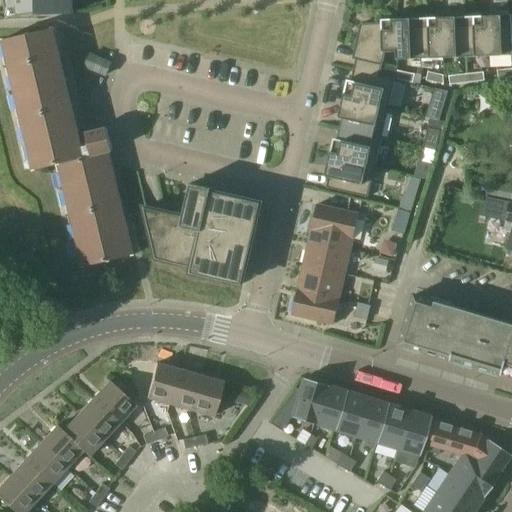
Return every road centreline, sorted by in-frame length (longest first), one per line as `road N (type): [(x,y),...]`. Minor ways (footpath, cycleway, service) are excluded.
road 1 (residential): [(284,187),(134,150),(120,101),(131,74),(302,115)]
road 2 (tertiary): [(0,384),(54,344),(99,327),(164,321),(250,336)]
road 3 (tertiary): [(294,350),(511,417)]
road 4 (residential): [(189,511),(294,350)]
road 5 (residential): [(250,336),(284,187)]
